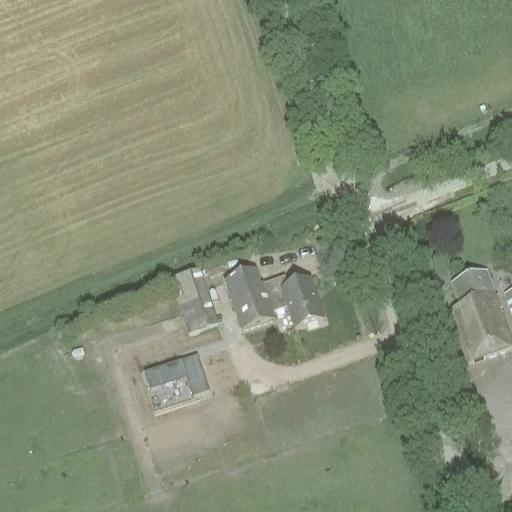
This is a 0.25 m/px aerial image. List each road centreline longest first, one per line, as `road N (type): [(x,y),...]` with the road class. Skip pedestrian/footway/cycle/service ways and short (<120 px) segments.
road 1 (unclassified): [(463,511),(363,219)]
road 2 (unclassified): [(363,219),(285,0)]
road 3 (unclassified): [(363,219),(511,161)]
